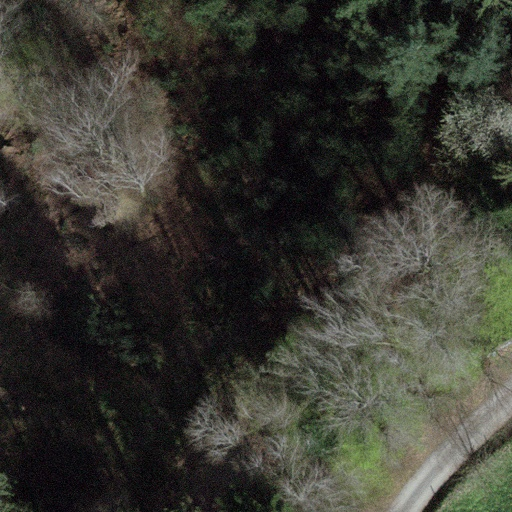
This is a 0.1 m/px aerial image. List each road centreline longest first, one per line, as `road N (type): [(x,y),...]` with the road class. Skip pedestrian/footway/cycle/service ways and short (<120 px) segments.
road 1 (track): [(146,511),(230,381),(314,284),(511,112)]
road 2 (track): [(401,511),(511,390)]
